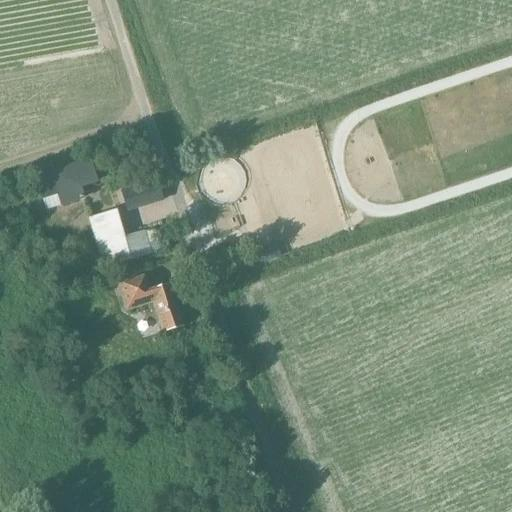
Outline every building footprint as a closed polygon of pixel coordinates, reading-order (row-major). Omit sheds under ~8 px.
[(33,175),(37,187),(42,201),(57,196),(60,207),(81,200),(78,190),(95,184),(88,163),(51,175),(49,169),(33,175)] [(120,198),(125,214),(162,203),(157,187),(120,198)] [(103,270),(114,267),(149,257),(168,249),(165,240),(157,242),(154,231),(122,240),(117,221),(115,213),(88,221),(103,270)] [(151,304),(156,321),(160,335),(182,328),(168,284),(148,290),(144,276),(116,285),(124,312),(140,306),(141,307),(151,304)] [(254,511),(280,511),(277,503),(254,511)]
